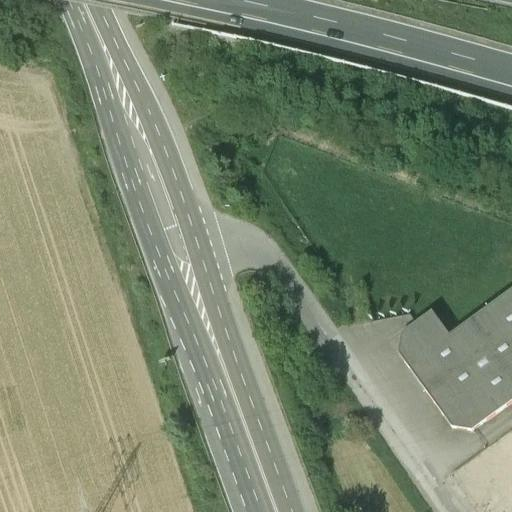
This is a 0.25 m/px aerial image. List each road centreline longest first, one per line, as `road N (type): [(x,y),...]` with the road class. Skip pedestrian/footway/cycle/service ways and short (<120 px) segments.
road 1 (unclassified): [(176,252),(235,245),(276,269),(453,511)]
road 2 (motorway): [(206,0),(511,76)]
road 3 (secondary): [(176,252),(271,511)]
road 4 (secondary): [(81,0),(176,252)]
